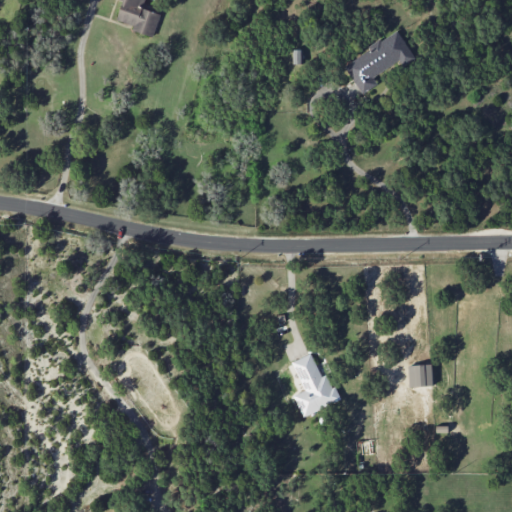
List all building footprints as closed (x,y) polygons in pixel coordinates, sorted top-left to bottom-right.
[(120,0),(122,0),(116,20),(132,24),(131,30),(153,36),(159,13),(142,8),(144,0),(120,0)] [(361,94),(377,84),(372,76),(411,53),(398,31),(343,64),(361,94)] [(302,50),(293,50),(293,64),(301,64),(302,50)] [(302,416),(339,401),(328,373),(320,376),(311,353),(292,361),(304,390),(293,395),(302,416)] [(408,365),(409,386),(432,385),(431,364),(408,365)]
